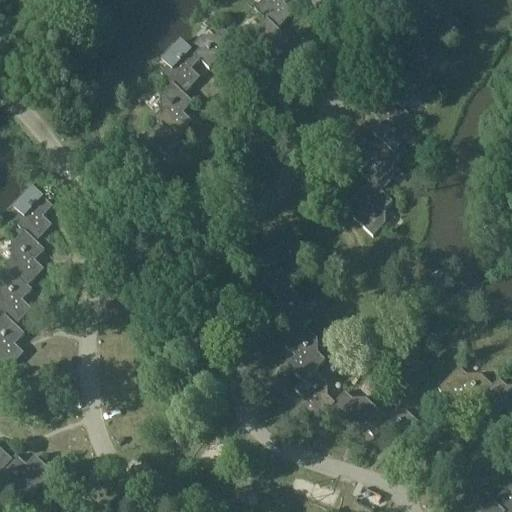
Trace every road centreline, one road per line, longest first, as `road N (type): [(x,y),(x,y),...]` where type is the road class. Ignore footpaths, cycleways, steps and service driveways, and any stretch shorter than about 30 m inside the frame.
road 1 (residential): [(201,256),(215,341),(248,423),(299,458),(365,477),(413,511)]
road 2 (residential): [(178,511),(110,470),(96,436),(87,388),(95,274),(109,235)]
road 3 (residential): [(365,0),(336,104),(310,158),(201,256)]
road 4 (residential): [(109,235),(62,160),(0,93)]
